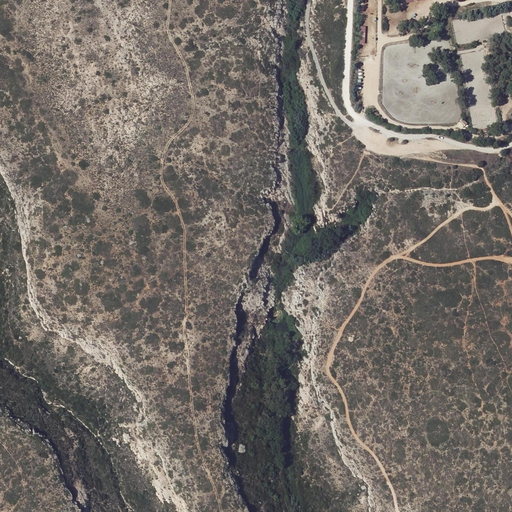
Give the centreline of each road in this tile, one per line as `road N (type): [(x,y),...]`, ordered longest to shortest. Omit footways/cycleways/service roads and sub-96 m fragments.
road 1 (track): [(220,511),(191,412),(181,221),(158,175),(165,147),(190,115),(191,77),(169,26),(170,0)]
road 2 (track): [(399,511),(379,455),(353,435),(329,372),(344,323),(384,260),(511,260)]
road 3 (unclassified): [(308,0),(305,27),(340,116),(490,153),(511,149)]
road 4 (track): [(511,129),(491,137),(427,127),(399,122),(371,104),(355,117)]
road 5 (track): [(511,214),(474,165),(398,149)]
road 6 (track): [(351,0),(346,98),(364,122)]
